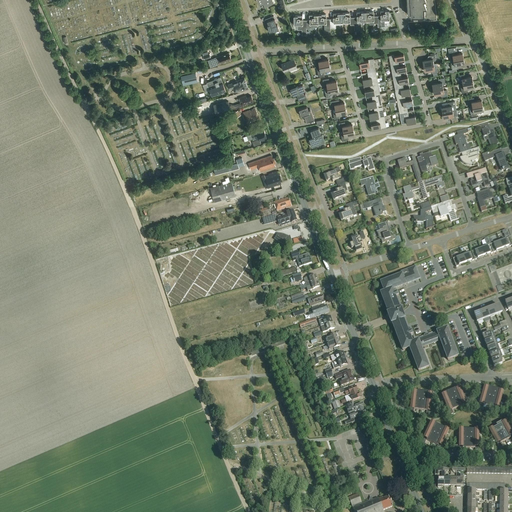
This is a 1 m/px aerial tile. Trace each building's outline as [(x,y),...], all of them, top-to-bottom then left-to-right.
[(407,0),(408,13),(411,13),(411,16),(423,16),(423,21),(408,21),(408,22),(437,20),(436,12),(436,5),(434,0),(407,0)] [(381,16),(377,16),(378,23),(378,25),(383,25),(383,20),(390,19),(389,10),(381,11),(381,16)] [(374,11),(365,12),(366,21),(370,20),(370,24),(374,23),(378,23),(377,16),(374,16),(374,11)] [(354,25),(355,30),(360,29),(360,21),(366,21),(365,12),(357,12),(357,17),(354,17),(354,25)] [(336,28),(336,25),(342,24),(342,22),(342,13),(333,14),(333,19),(330,19),(330,26),(331,28),(336,28)] [(350,25),(354,25),(354,17),(350,18),(350,13),(342,13),(342,22),(350,21),(350,25)] [(310,20),(306,20),(307,27),(310,27),(310,24),(318,23),(318,14),(309,15),(310,20)] [(326,14),(318,14),(318,23),(324,23),(325,32),(331,32),(331,28),(330,26),(330,19),(327,19),(326,14)] [(303,15),(294,16),(294,25),(297,25),(297,29),(302,29),(302,30),(307,30),(307,27),(306,20),(303,20),(303,15)] [(270,32),(279,30),(278,24),(276,25),(275,23),(276,22),(274,16),(270,17),(272,20),(267,22),(269,27),(268,27),(270,32)] [(451,61),(453,60),(464,58),(463,53),(456,54),(455,50),(449,52),(451,61)] [(231,60),(229,53),(214,59),(216,64),(220,63),(224,62),(224,63),(227,62),(226,61),(231,60)] [(389,56),(389,57),(391,68),(400,67),(400,66),(399,61),(405,60),(404,54),(395,56),(395,55),(389,56)] [(423,60),(424,66),(434,64),(433,61),(436,60),(435,54),(429,55),(430,59),(423,60)] [(316,64),(317,67),(319,66),(330,64),(329,59),(322,60),(321,57),(315,58),(316,64)] [(376,71),(374,60),(374,58),(368,59),(368,61),(359,62),(361,68),(367,67),(368,73),(376,71)] [(464,58),(453,60),(454,63),(451,64),(453,70),(458,68),(458,65),(465,64),(464,58)] [(290,70),(297,68),(294,60),(293,60),(293,59),(286,62),(286,63),(282,64),(285,71),(290,69),(290,70)] [(317,67),(317,70),(318,76),(324,75),(324,71),(331,70),(330,64),(319,66),(317,67)] [(434,64),(424,66),(425,71),(432,70),(432,73),(438,72),(437,66),(435,67),(434,64)] [(391,68),(393,79),(402,78),(401,72),(407,71),(406,65),(400,66),(400,67),(391,68)] [(376,71),(368,73),(369,78),(363,79),(364,85),(370,84),(378,82),(376,71)] [(195,72),(181,76),(183,85),(198,82),(195,72)] [(462,81),(463,83),(473,82),(472,76),(465,77),(465,74),(459,75),(460,81),(462,81)] [(402,78),(393,79),(395,91),(404,89),(403,83),(409,82),(408,77),(402,78)] [(206,83),(207,84),(203,86),(206,93),(209,91),(212,97),(225,92),(226,92),(220,78),(213,80),(213,81),(206,83)] [(239,81),(228,85),(227,85),(229,90),(230,90),(233,89),(234,93),(242,90),(242,91),(248,88),(244,78),(238,80),(239,81)] [(327,85),(327,87),(325,88),(338,86),(337,80),(330,82),(329,78),(323,79),(324,85),(327,85)] [(432,84),(433,89),(443,87),(443,84),(446,84),(444,78),(438,79),(439,82),(432,84)] [(370,84),(371,89),(365,91),(366,96),(372,95),(380,93),(378,82),(370,84)] [(473,82),(463,83),(464,86),(461,87),(462,93),(468,92),(467,88),(474,87),(473,82)] [(303,84),(291,88),(294,95),(297,94),(298,96),(299,100),(307,97),(305,93),(304,94),(303,92),(305,91),(303,84)] [(339,91),(338,86),(325,88),(326,97),(332,96),(332,93),(339,91)] [(443,87),(433,89),(434,95),(441,93),(442,97),(448,96),(447,90),(444,90),(443,87)] [(395,91),(398,102),(406,100),(405,95),(411,93),(410,88),(404,89),(395,91)] [(372,95),(373,101),(367,102),(368,107),(374,106),(382,105),(380,93),(372,95)] [(243,107),(253,103),(251,96),(247,98),(246,95),(239,98),(241,103),(236,104),(238,109),(243,107)] [(472,104),(472,107),(483,105),(482,99),(475,101),(474,97),(468,98),(469,104),(472,104)] [(398,102),(400,113),(408,111),(407,106),(413,105),(412,99),(406,100),(398,102)] [(335,110),(346,108),(345,102),(338,104),(337,100),(331,101),(332,107),(335,107),(335,110)] [(229,101),(214,105),(216,114),(231,109),(229,101)] [(456,107),(455,107),(454,101),(448,102),(449,106),(442,107),(443,113),(453,111),(457,110),(456,107)] [(376,117),(384,116),(382,105),(374,106),(375,112),(369,113),(370,119),(376,118),(376,117)] [(483,105),(472,107),(473,110),(470,110),(471,116),(477,115),(477,112),(484,110),(483,105)] [(307,122),(314,119),(311,109),(308,110),(307,106),(299,109),(302,116),(305,115),(306,117),(305,117),(307,122)] [(247,123),(259,119),(255,107),(254,108),(252,109),(253,110),(251,111),(250,110),(243,112),(247,123)] [(346,108),(335,110),(336,113),(333,113),(335,119),(340,118),(340,114),(347,113),(346,108)] [(232,112),(233,118),(242,115),(241,113),(240,113),(239,110),(240,110),(240,109),(232,112)] [(402,124),(416,122),(415,116),(409,117),(408,111),(400,113),(402,124)] [(453,114),(453,111),(443,113),(444,118),(451,117),(451,120),(457,119),(456,113),(453,114)] [(371,124),(372,130),(387,127),(384,116),(376,117),(376,118),(377,123),(371,124)] [(343,128),(343,131),(354,129),(353,124),(346,125),(345,122),(339,123),(340,129),(343,128)] [(312,145),(325,141),(322,134),(320,135),(320,133),(321,133),(319,127),(311,131),(313,137),(310,139),(312,145)] [(492,147),(498,144),(492,131),(488,132),(487,128),(481,130),(484,137),(487,136),(487,137),(488,137),(492,147)] [(354,129),(343,131),(344,134),(341,135),(342,141),(348,140),(348,136),(355,135),(354,129)] [(458,136),(453,137),(453,138),(453,137),(456,145),(457,145),(459,149),(460,148),(462,153),(464,158),(460,159),(460,160),(461,160),(461,161),(462,161),(462,162),(463,162),(463,163),(464,163),(464,164),(465,164),(466,164),(466,165),(467,165),(468,165),(469,165),(470,165),(471,165),(472,165),(472,163),(473,163),(472,162),(473,162),(474,161),(475,161),(475,160),(476,160),(476,159),(476,158),(476,156),(477,155),(476,153),(480,152),(479,148),(471,151),(469,145),(467,146),(463,135),(467,134),(466,130),(457,132),(458,136)] [(252,134),(247,136),(248,141),(253,139),(254,141),(252,141),(254,146),(261,143),(260,140),(266,138),(263,131),(257,134),(256,133),(252,135),(252,134)] [(509,169),(507,165),(506,165),(504,159),(504,157),(503,157),(500,150),(482,155),(485,163),(485,162),(496,157),(502,171),(506,169),(506,170),(509,169)] [(435,166),(437,165),(435,159),(432,159),(430,152),(423,155),(423,154),(419,155),(422,162),(418,163),(422,174),(428,173),(426,167),(432,165),(435,166)] [(274,157),(273,158),(272,155),(249,163),(251,170),(258,167),(258,170),(259,169),(260,172),(276,166),(275,163),(276,162),(274,157)] [(418,183),(423,182),(414,156),(411,157),(413,162),(406,164),(405,159),(397,162),(400,169),(412,165),(418,183)] [(242,158),(237,160),(238,163),(239,167),(245,165),(242,158)] [(360,158),(348,161),(350,165),(349,165),(350,171),(355,169),(354,168),(363,165),(364,169),(367,168),(367,169),(367,168),(368,172),(374,170),(371,158),(361,161),(360,158)] [(238,163),(220,168),(221,173),(239,168),(239,167),(238,163)] [(339,180),(337,174),(340,172),(339,168),(332,171),(333,173),(324,176),(326,182),(332,180),(333,182),(339,180)] [(484,187),(490,186),(486,173),(485,169),(469,174),(471,181),(470,182),(472,187),(478,185),(477,183),(481,182),(481,183),(483,183),(484,187)] [(263,175),(248,180),(251,186),(264,182),(266,188),(282,182),(281,179),(282,179),(281,174),(279,175),(278,171),(269,174),(269,175),(263,177),(263,175)] [(442,183),(444,183),(442,176),(423,182),(425,189),(436,185),(437,190),(443,188),(442,183)] [(376,189),(380,188),(378,184),(375,185),(373,177),(360,181),(360,182),(360,181),(362,186),(365,185),(369,196),(374,194),(374,193),(377,192),(377,194),(378,194),(376,189)] [(511,180),(506,182),(507,186),(508,186),(511,197),(508,198),(507,195),(503,197),(505,205),(511,202),(511,180)] [(232,182),(211,188),(215,203),(236,197),(232,182)] [(423,200),(428,198),(423,182),(417,184),(419,187),(411,190),(410,186),(403,188),(405,195),(403,195),(405,202),(409,201),(408,201),(414,199),(412,192),(420,189),(423,200)] [(333,201),(347,196),(345,190),(343,191),(342,189),(336,191),(337,193),(331,195),(333,201)] [(484,202),(493,199),(491,193),(490,193),(489,189),(476,193),(478,200),(477,200),(481,212),(487,211),(484,202)] [(442,204),(449,201),(448,195),(440,198),(442,204)] [(277,211),(286,208),(286,209),(292,207),(289,200),(288,201),(287,199),(283,200),(274,203),(277,211)] [(380,199),(368,203),(363,205),(361,206),(362,210),(365,209),(373,207),(375,214),(377,213),(378,216),(383,214),(383,212),(385,211),(384,207),(382,208),(380,199)] [(450,222),(459,219),(457,220),(454,211),(456,210),(455,205),(452,206),(450,201),(453,201),(453,200),(431,207),(434,217),(433,214),(439,212),(441,218),(449,216),(450,222)] [(433,228),(433,217),(427,217),(425,213),(432,211),(431,207),(420,211),(421,214),(421,217),(414,217),(413,217),(414,220),(414,222),(423,223),(423,222),(429,222),(429,229),(426,229),(426,230),(430,228),(433,228)] [(262,209),(259,210),(261,218),(271,215),(269,208),(262,210),(262,209)] [(341,221),(353,217),(350,209),(344,211),(345,213),(339,216),(341,221)] [(297,221),(293,211),(287,213),(287,216),(285,216),(285,215),(276,218),(278,224),(280,224),(281,226),(291,223),(297,221)] [(382,244),(395,240),(394,236),(391,237),(390,231),(392,231),(391,227),(389,228),(387,222),(378,225),(380,231),(376,232),(378,232),(380,237),(380,236),(382,244)] [(280,234),(277,239),(285,244),(286,243),(288,244),(294,243),(292,236),(290,237),(290,238),(289,237),(287,236),(285,235),(283,235),(281,234),(280,234)] [(360,244),(362,243),(360,237),(357,238),(357,236),(351,239),(353,243),(350,244),(351,249),(354,248),(356,252),(362,250),(360,244)] [(499,241),(503,249),(511,246),(509,238),(499,241)] [(492,239),(488,240),(490,244),(490,245),(493,253),(503,249),(499,241),(494,244),(492,239)] [(490,244),(480,247),(481,249),(484,257),(493,253),(490,245),(490,244)] [(475,260),(484,257),(481,249),(472,252),(475,260)] [(309,258),(308,254),(300,257),(298,251),(290,254),(293,261),(297,260),(299,267),(311,263),(310,258),(309,258)] [(465,264),(475,260),(472,252),(462,256),(465,264)] [(456,267),(465,264),(462,256),(453,259),(456,267)] [(424,336),(424,339),(412,343),(409,337),(411,336),(412,335),(411,332),(410,332),(409,330),(407,330),(405,326),(402,318),(401,315),(394,298),(398,297),(395,289),(419,280),(415,267),(414,268),(407,270),(400,273),(401,275),(380,283),(384,293),(380,294),(390,319),(402,351),(409,349),(418,372),(428,368),(421,349),(440,341),(447,361),(448,361),(454,359),(457,357),(446,329),(435,334),(435,335),(429,337),(428,335),(427,334),(424,335),(424,336)] [(296,273),(295,268),(274,273),(275,277),(296,273)] [(294,283),(303,281),(300,272),(294,273),(295,275),(292,275),(294,283)] [(303,279),(305,285),(318,281),(316,275),(308,278),(308,277),(305,278),(305,279),(303,279)] [(308,291),(320,287),(318,281),(305,285),(308,291)] [(316,297),(307,300),(310,307),(321,303),(322,304),(325,302),(324,300),(323,296),(316,298),(316,297)] [(499,305),(493,307),(496,315),(502,313),(499,305)] [(320,307),(312,310),(313,312),(308,314),(310,319),(315,318),(329,312),(326,306),(320,308),(320,307)] [(496,315),(493,307),(486,309),(489,318),(496,315)] [(293,313),(294,317),(306,313),(304,309),(293,313)] [(480,312),(483,320),(489,318),(486,309),(480,312)] [(474,314),(477,322),(483,320),(480,312),(474,314)] [(319,321),(321,327),(332,323),(330,317),(319,321)] [(335,329),(332,323),(321,327),(323,333),(335,329)] [(487,334),(486,334),(482,336),(485,342),(495,338),(493,332),(487,334)] [(325,339),(327,344),(331,343),(339,340),(336,334),(325,339)] [(485,342),(487,348),(498,344),(495,338),(485,342)] [(341,346),(339,340),(331,343),(327,344),(329,350),(333,349),(341,346)] [(489,354),(497,351),(499,350),(500,350),(498,344),(487,348),(489,354)] [(497,351),(489,354),(492,361),(500,358),(502,357),(499,350),(497,351)] [(338,361),(345,359),(343,352),(335,355),(331,357),(332,362),(337,360),(338,361)] [(492,361),(494,367),(502,364),(500,358),(492,361)] [(347,365),(345,359),(338,361),(338,363),(335,364),(335,363),(332,364),(334,369),(340,367),(341,367),(341,368),(343,367),(343,366),(347,365)] [(350,371),(345,372),(335,376),(336,380),(343,377),(344,379),(351,376),(351,375),(350,371)] [(351,376),(344,379),(344,380),(339,382),(341,386),(354,381),(352,377),(351,376)] [(350,395),(358,393),(357,391),(356,387),(348,390),(344,391),(346,395),(350,394),(350,395)] [(482,408),(483,405),(495,408),(494,412),(497,412),(498,408),(495,407),(500,390),(488,387),(483,404),(480,403),(479,407),(482,408)] [(453,414),(452,410),(463,406),(465,409),(468,408),(466,404),(463,405),(456,388),(445,393),(452,410),(449,411),(450,415),(453,414)] [(413,413),(414,410),(426,411),(426,414),(429,415),(429,410),(426,410),(428,392),(416,391),(414,408),(411,408),(410,413),(413,413)] [(358,394),(358,393),(350,395),(351,397),(345,399),(347,403),(360,398),(358,394)] [(340,408),(338,401),(336,402),(335,400),(329,403),(330,404),(332,403),(334,410),(340,408)] [(354,404),(345,407),(348,415),(364,409),(363,408),(363,407),(362,403),(355,406),(354,404)] [(364,409),(348,415),(350,420),(345,422),(346,425),(354,422),(353,419),(366,414),(364,410),(364,409)] [(505,429),(502,423),(501,422),(496,425),(497,426),(492,429),(495,434),(500,432),(505,429)] [(434,423),(426,440),(438,446),(446,429),(434,423)] [(505,441),(510,438),(511,441),(511,436),(510,437),(505,429),(500,432),(505,441)] [(478,448),(475,448),(475,430),(463,430),(463,448),(460,448),(460,452),(462,452),(462,448),(475,448),(475,452),(478,452),(478,448)] [(495,434),(500,443),(497,444),(500,450),(503,449),(500,444),(505,441),(500,432),(495,434)] [(369,500),(368,502),(361,505),(357,495),(348,498),(353,511),(382,511),(392,508),(388,498),(382,500),(382,499),(378,500),(377,499),(372,501),(369,500)]
